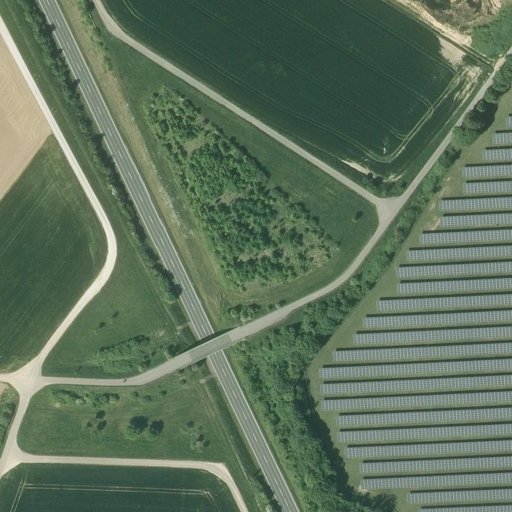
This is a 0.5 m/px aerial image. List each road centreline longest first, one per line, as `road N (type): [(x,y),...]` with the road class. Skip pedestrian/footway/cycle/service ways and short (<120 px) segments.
road 1 (secondary): [(284,511),(40,0)]
road 2 (track): [(30,380),(45,376),(104,290),(114,249),(0,13)]
road 3 (unclassified): [(511,54),(344,272),(227,339)]
road 4 (track): [(100,0),(141,51),(394,207)]
road 5 (track): [(243,511),(229,482),(204,466),(3,458)]
road 6 (unclassified): [(192,355),(140,379),(30,380)]
